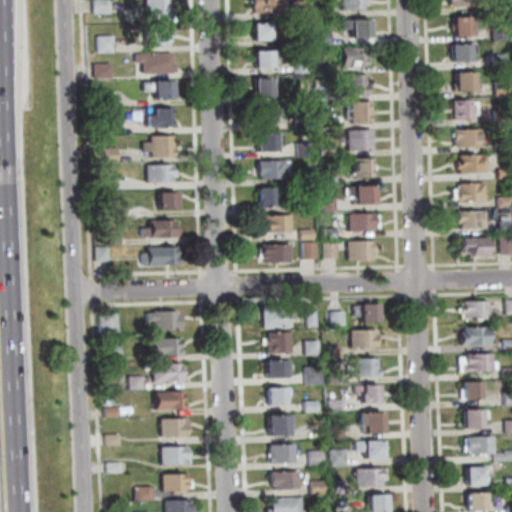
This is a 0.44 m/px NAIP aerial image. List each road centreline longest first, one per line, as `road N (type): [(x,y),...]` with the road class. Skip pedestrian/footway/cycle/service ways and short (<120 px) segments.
road 1 (residential): [(426,511),(409,0)]
road 2 (residential): [(229,511),(213,0)]
road 3 (residential): [(511,278),(76,292)]
road 4 (motorway): [(19,511),(1,104)]
road 5 (secondary): [(76,292),(66,0)]
road 6 (secondary): [(83,511),(76,292)]
